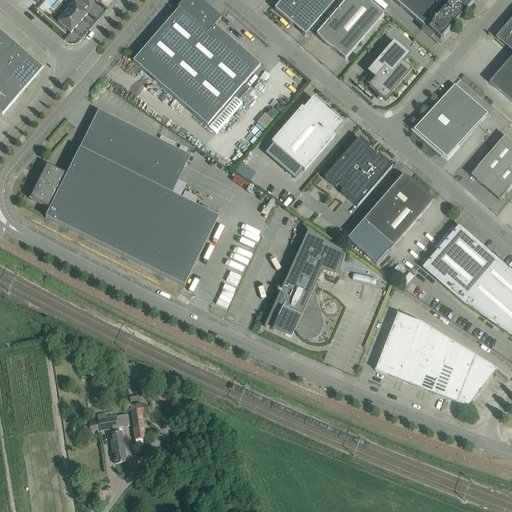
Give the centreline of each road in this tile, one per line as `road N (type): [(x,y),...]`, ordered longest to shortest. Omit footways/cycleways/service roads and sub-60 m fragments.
road 1 (unclassified): [(484,442),(232,339),(19,232)]
road 2 (unclassified): [(386,136),(228,0)]
road 3 (unclassified): [(386,136),(505,0)]
road 4 (unclassified): [(511,245),(386,136)]
road 5 (unclassified): [(0,182),(85,80)]
